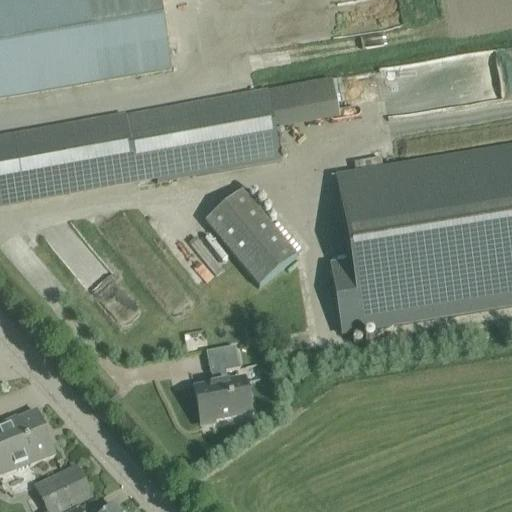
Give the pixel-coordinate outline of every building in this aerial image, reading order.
[(157,0),(0,0),(0,100),(169,71),(157,0)] [(280,163),(268,96),(0,143),(0,208),(156,181),(157,185),(280,163)] [(330,271),(341,337),(511,308),(511,153),(336,182),(350,267),(330,271)] [(294,258),(262,220),(267,215),(244,188),(193,231),(223,267),(231,260),(256,290),(294,258)] [(251,416),(247,397),(244,382),(227,386),(225,374),(240,371),(236,349),(206,355),(210,377),(211,377),(213,388),(194,392),(200,426),(251,416)] [(17,420),(0,427),(0,479),(55,458),(37,414),(36,413),(17,422),(17,420)] [(69,511),(93,501),(77,468),(34,489),(44,511),(69,511)]
